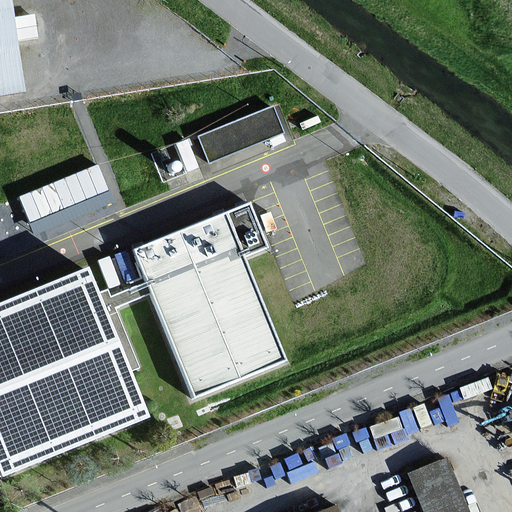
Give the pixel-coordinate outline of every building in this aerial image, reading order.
[(0,0),(0,58),(22,55),(13,0),(0,0)] [(284,132),(274,105),(198,135),(209,162),(284,132)] [(49,224),(52,232),(120,206),(101,158),(18,191),(33,230),(49,224)] [(267,249),(250,206),(134,251),(192,400),(289,363),(248,256),(267,249)] [(0,480),(146,423),(86,271),(0,304),(0,480)] [(470,511),(447,457),(407,474),(422,511),(470,511)] [(341,511),(338,503),(317,511),(341,511)]
